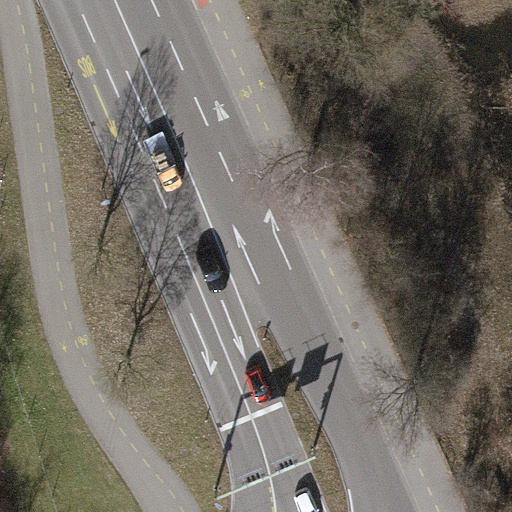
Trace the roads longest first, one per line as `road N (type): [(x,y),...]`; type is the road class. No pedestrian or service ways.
road 1 (primary): [(391,511),(154,0)]
road 2 (primary): [(77,0),(253,416)]
